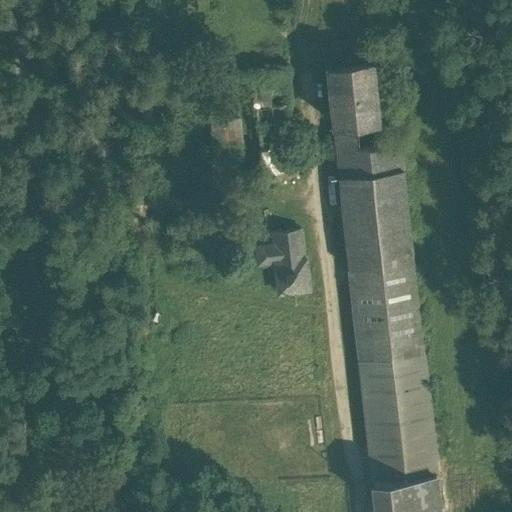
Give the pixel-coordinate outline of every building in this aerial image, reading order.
[(389,55),(327,62),(374,511),(438,511),(396,112),(395,113),(389,55)] [(212,105),(213,143),(243,142),(242,115),(227,116),(226,104),(212,105)] [(236,145),(214,144),(213,174),(235,174),(236,145)] [(189,196),(172,198),(175,232),(214,250),(217,242),(192,230),(189,196)] [(299,225),(272,228),(273,242),(255,244),(256,261),(275,259),(278,288),(306,285),(303,257),(302,257),(299,225)]
